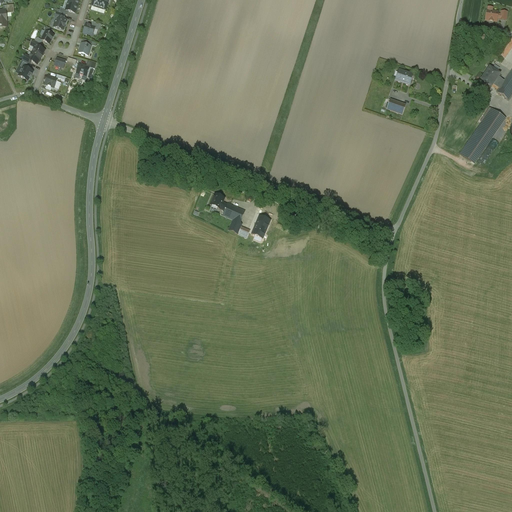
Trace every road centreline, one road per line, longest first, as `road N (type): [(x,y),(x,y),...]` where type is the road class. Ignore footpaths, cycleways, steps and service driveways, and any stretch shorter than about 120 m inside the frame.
road 1 (secondary): [(0,399),(52,362),(85,306),(91,170),(103,121)]
road 2 (unclassified): [(394,231),(103,121)]
road 3 (unclassified): [(394,231),(384,307),(434,511)]
road 4 (unclassified): [(460,0),(437,137),(394,231)]
road 5 (secondary): [(103,121),(141,0)]
